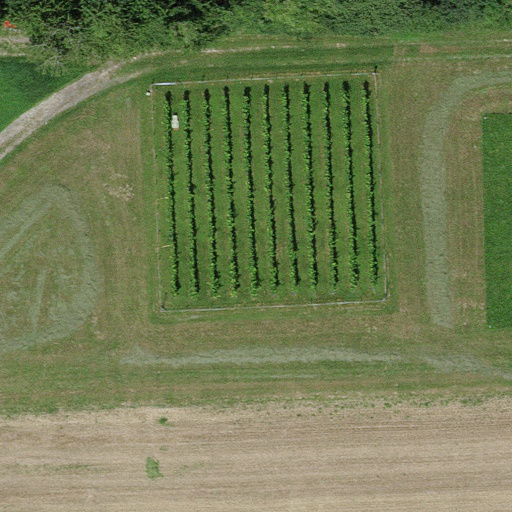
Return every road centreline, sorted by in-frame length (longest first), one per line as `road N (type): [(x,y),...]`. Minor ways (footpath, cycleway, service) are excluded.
road 1 (track): [(0,157),(29,128),(129,69),(200,53),(511,38)]
road 2 (track): [(200,53),(0,46)]
